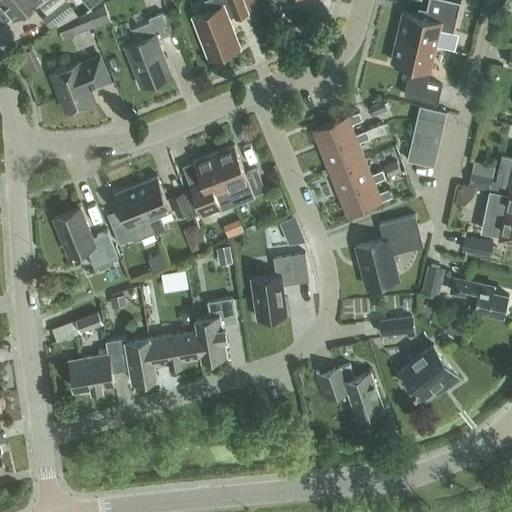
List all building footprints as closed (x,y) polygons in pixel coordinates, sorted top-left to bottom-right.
[(55,0),(0,0),(0,2),(13,19),(36,0),(44,10),(55,0)] [(66,0),(63,0),(42,17),(50,28),(74,9),(66,0)] [(204,0),(209,10),(195,16),(211,57),(238,47),(227,18),(235,15),(235,17),(248,12),(248,10),(257,7),(254,0),(204,0)] [(428,0),(425,16),(402,11),(397,35),(436,45),(440,28),(454,31),(457,16),(458,16),(461,0),(459,0),(428,0)] [(171,32),(163,11),(149,17),(150,20),(131,28),(136,41),(125,45),(141,85),(172,73),(158,38),(171,32)] [(87,12),(71,20),(76,33),(93,26),(87,12)] [(436,45),(397,35),(391,60),(414,65),(412,76),(408,76),(404,94),(438,102),(442,84),(427,80),(429,69),(430,69),(436,45)] [(89,86),(109,78),(99,55),(80,63),(79,61),(51,72),(66,110),(94,99),(89,86)] [(386,109),(383,99),(369,104),(373,114),(386,109)] [(420,104),(416,118),(444,124),(447,111),(420,104)] [(313,128),(322,150),(356,136),(355,133),(351,123),(363,119),(359,111),(348,115),(348,114),(313,128)] [(413,132),(441,138),(444,124),(416,118),(413,132)] [(356,136),(322,150),(330,171),(365,157),(359,142),(370,137),(367,129),(355,133),(356,136)] [(437,152),(441,138),(413,132),(410,145),(437,152)] [(235,204),(255,196),(254,194),(265,189),(257,167),(245,172),(234,144),(214,152),(221,170),(229,189),(235,204)] [(434,165),(437,152),(410,145),(407,159),(434,165)] [(190,182),(202,214),(221,207),(221,209),(235,204),(229,189),(221,170),(214,152),(194,160),(201,178),(190,182)] [(511,155),(502,153),(496,180),(510,183),(508,192),(511,193),(511,155)] [(365,157),(330,171),(339,192),(373,178),(375,181),(386,177),(382,169),(371,173),(365,157)] [(389,175),(402,170),(397,158),(385,163),(389,175)] [(495,164),(474,159),(468,184),(490,189),(495,164)] [(136,183),(155,231),(165,227),(160,215),(171,210),(157,174),(136,183)] [(379,191),(375,181),(373,178),(339,192),(347,214),(382,200),(393,195),(390,187),(379,191)] [(155,231),(136,183),(115,191),(124,215),(110,220),(119,243),(133,237),(134,240),(155,231)] [(491,189),(483,229),(499,233),(498,238),(511,241),(511,193),(508,192),(508,193),(491,189)] [(191,209),(183,190),(170,196),(178,215),(191,209)] [(93,236),(80,206),(54,216),(69,254),(86,247),(94,267),(118,257),(108,230),(93,236)] [(232,232),(248,227),(242,212),(227,218),(232,232)] [(416,214),(416,213),(379,222),(380,223),(384,238),(356,245),(366,286),(399,278),(392,252),(424,244),(423,244),(422,244),(415,214),(416,214)] [(192,237),(189,243),(192,250),(207,244),(202,233),(192,237)] [(493,240),(465,233),(462,249),(490,255),(493,240)] [(216,247),(219,264),(233,262),(230,245),(223,246),(216,247)] [(163,250),(147,257),(153,270),(168,264),(163,250)] [(276,273),(251,277),(257,317),(287,313),(283,283),(309,279),(305,251),(273,256),(276,273)] [(91,274),(99,291),(130,276),(122,258),(91,274)] [(445,267),(428,263),(421,291),(439,295),(445,267)] [(504,315),(509,294),(493,290),(494,286),(454,277),(451,290),(477,296),(474,309),(504,315)] [(127,304),(124,293),(110,296),(113,307),(127,304)] [(203,358),(204,358),(204,357),(227,353),(221,322),(237,319),(233,296),(207,300),(210,315),(196,318),(197,328),(202,355),(203,358)] [(103,322),(98,309),(75,318),(80,331),(103,322)] [(412,315),(380,319),(382,334),(407,331),(407,337),(415,336),(412,315)] [(465,319),(449,315),(446,330),(462,334),(465,319)] [(154,363),(202,355),(197,328),(149,337),(154,363)] [(156,377),(154,363),(149,337),(127,341),(126,336),(106,339),(108,352),(109,352),(112,370),(130,367),(132,380),(155,376),(155,377),(156,377)] [(434,344),(400,369),(421,396),(442,380),(446,385),(458,376),(434,344)] [(114,381),(112,370),(109,352),(108,352),(70,359),(75,387),(74,387),(74,388),(92,385),(92,388),(103,387),(102,383),(114,381)] [(384,409),(371,371),(354,377),(351,366),(350,363),(340,366),(317,374),(325,398),(338,394),(337,393),(348,390),(358,418),(384,409)]
